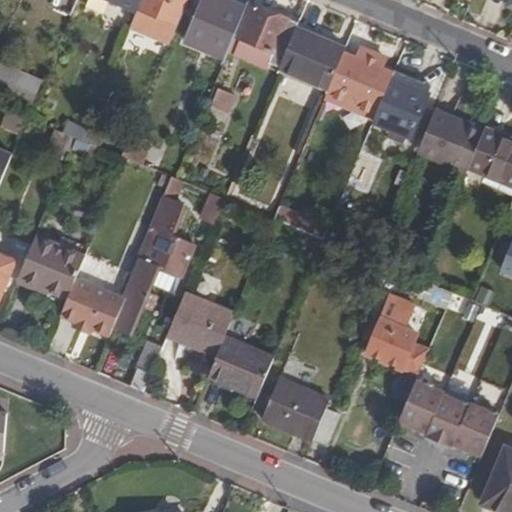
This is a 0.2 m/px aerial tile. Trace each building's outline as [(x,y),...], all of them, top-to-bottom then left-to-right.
[(51,0),(51,3),(71,11),(76,0),(51,0)] [(106,0),(134,12),(138,0),(106,0)] [(129,23),(170,40),(186,0),(138,0),(134,12),(129,23)] [(200,0),(184,38),(223,55),(225,50),(233,32),(246,1),(246,0),(200,0)] [(251,3),(246,1),(233,32),(238,34),(251,3)] [(268,60),(279,64),(296,25),(297,22),(251,3),(238,34),(233,32),(225,50),(265,67),(268,60)] [(278,66),(326,86),(342,49),(343,45),(296,25),(279,64),(278,66)] [(323,93),(373,115),(389,75),(391,71),(380,66),(383,56),(358,45),(354,54),(342,49),(326,86),(323,93)] [(0,65),(0,78),(40,95),(45,82),(33,77),(34,73),(2,60),(0,65)] [(101,70),(87,65),(82,76),(95,82),(101,70)] [(424,91),(389,75),(373,115),(371,120),(407,134),(424,91)] [(233,93),(218,87),(210,104),(226,110),(233,93)] [(415,149),(464,170),(466,166),(483,127),(483,126),(433,106),(415,149)] [(511,138),(483,127),(466,166),(511,184),(511,138)] [(149,145),(129,137),(121,156),(124,158),(142,165),(149,145)] [(0,182),(11,156),(0,151),(0,182)] [(223,224),(231,204),(212,197),(204,216),(223,224)] [(326,226),(277,206),(272,219),(321,239),(326,226)] [(368,225),(346,217),(341,230),(363,239),(368,225)] [(22,266),(71,288),(75,278),(88,246),(39,225),(22,266)] [(192,244),(150,227),(121,299),(124,300),(113,328),(130,335),(159,267),(178,276),(192,244)] [(498,268),(511,274),(511,236),(511,237),(498,268)] [(0,294),(14,263),(0,257),(0,294)] [(121,299),(75,278),(71,288),(59,317),(73,324),(90,331),(108,339),(113,328),(124,300),(121,299)] [(423,296),(445,305),(451,292),(429,283),(423,296)] [(231,316),(182,297),(164,340),(213,361),(222,337),(231,316)] [(370,340),(365,352),(416,373),(425,354),(427,348),(412,341),(416,332),(402,326),(412,303),(398,298),(388,321),(380,317),(379,319),(370,340)] [(370,340),(379,319),(374,317),(365,338),(370,340)] [(88,337),(90,331),(73,324),(71,329),(88,337)] [(271,357),(222,337),(213,361),(206,378),(255,396),(271,357)] [(134,366),(150,372),(161,347),(145,340),(134,366)] [(259,420),(310,442),(311,440),(324,408),(328,399),(277,377),(259,420)] [(479,457),(497,415),(468,403),(467,405),(441,394),(442,392),(414,379),(396,422),(424,434),(423,436),(451,448),(452,446),(479,457)] [(337,414),(324,408),(311,440),(325,446),(337,414)] [(511,511),(511,449),(505,446),(483,497),(504,506),(503,511),(511,511)] [(481,502),(503,511),(504,506),(483,497),(481,502)]
